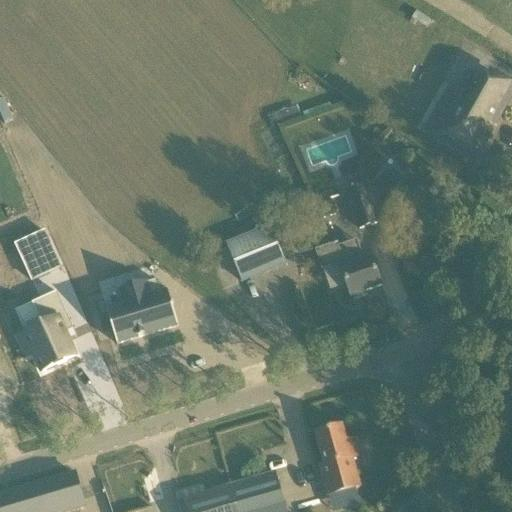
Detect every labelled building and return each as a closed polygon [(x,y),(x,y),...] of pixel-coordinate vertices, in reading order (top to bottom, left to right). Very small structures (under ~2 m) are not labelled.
[(477,162),(488,142),(479,137),(481,135),(482,136),(488,125),(487,124),(488,122),(496,127),(511,98),(511,87),(490,75),(480,93),(482,94),(478,101),(451,86),(442,103),(460,113),(443,143),(477,162)] [(491,176),(483,188),(493,195),(501,182),(491,176)] [(369,186),(348,192),(360,229),(381,223),(369,186)] [(321,220),(334,216),(335,215),(331,200),(316,205),(321,220)] [(286,265),(271,227),(226,245),(242,283),(286,265)] [(373,259),(362,262),(361,258),(363,258),(357,242),(339,248),(332,250),(330,246),(315,251),(322,271),(329,293),(347,287),(351,297),(353,297),(354,301),(368,296),(366,292),(382,287),(373,259)] [(53,252),(24,265),(31,282),(60,269),(53,252)] [(125,306),(107,312),(117,346),(179,328),(168,293),(160,296),(156,282),(121,293),(125,306)] [(64,333),(73,329),(56,292),(31,303),(33,307),(41,326),(25,334),(18,336),(27,356),(33,353),(42,372),(75,357),(68,341),(64,333)] [(328,497),(346,492),(358,488),(351,460),(357,459),(352,442),(346,443),(342,428),(317,435),(326,468),(320,469),(328,497)] [(286,511),(276,475),(230,488),(184,501),(186,511),(286,511)] [(0,511),(62,511),(85,505),(76,476),(0,497),(0,511)]
